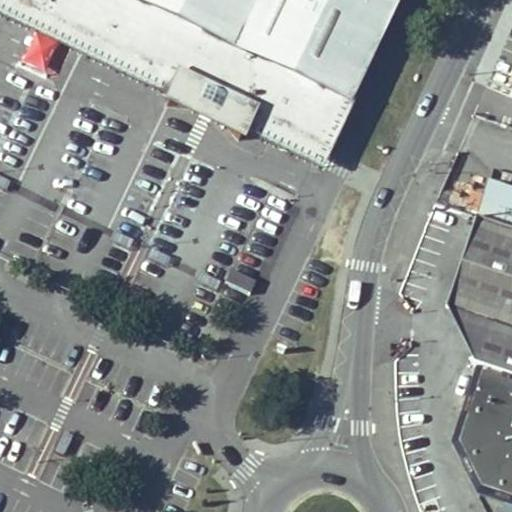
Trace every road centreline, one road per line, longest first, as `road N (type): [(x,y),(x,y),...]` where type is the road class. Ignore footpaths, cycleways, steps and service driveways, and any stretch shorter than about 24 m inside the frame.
road 1 (unclassified): [(355,325),(369,255),(406,155),(484,0)]
road 2 (unclassified): [(373,485),(360,428),(355,325)]
road 3 (unclassified): [(355,325),(310,468)]
